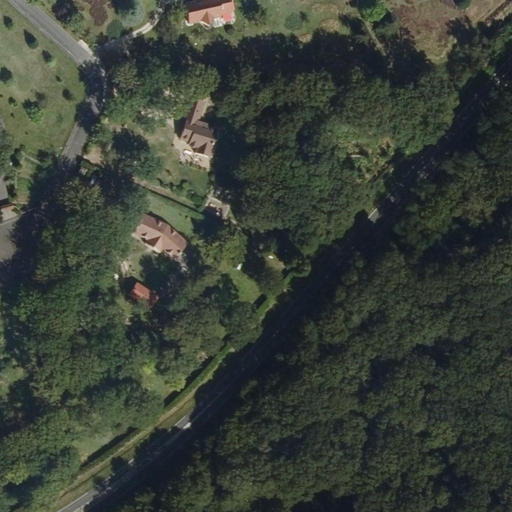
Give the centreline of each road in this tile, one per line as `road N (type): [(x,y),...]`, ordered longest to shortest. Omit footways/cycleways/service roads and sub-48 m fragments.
road 1 (primary): [(243,368),(511,66)]
road 2 (residential): [(0,248),(33,229),(98,90),(98,70),(25,0)]
road 3 (primary): [(243,368),(170,441),(77,511)]
